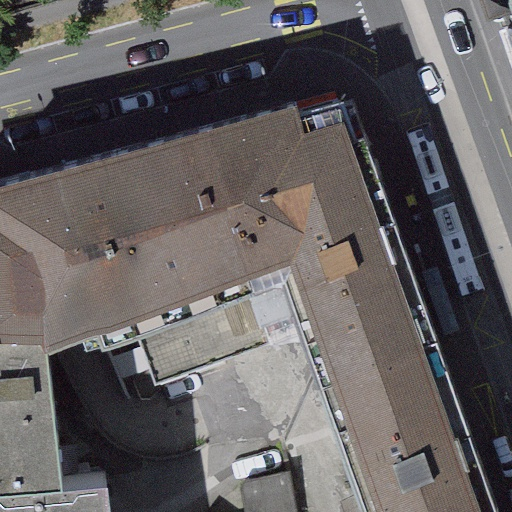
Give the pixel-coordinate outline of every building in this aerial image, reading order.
[(511,0),(477,0),(491,38),(511,31),(511,0)] [(511,31),(491,38),(511,94),(511,31)] [(359,511),(489,511),(453,404),(390,215),(354,109),(317,121),(313,107),(111,165),(0,197),(0,350),(43,354),(45,362),(99,340),(102,354),(143,340),(159,386),(299,334),(359,511)] [(0,506),(63,500),(45,362),(43,354),(0,350),(0,506)] [(0,506),(0,511),(106,511),(105,496),(63,500),(0,506)]
